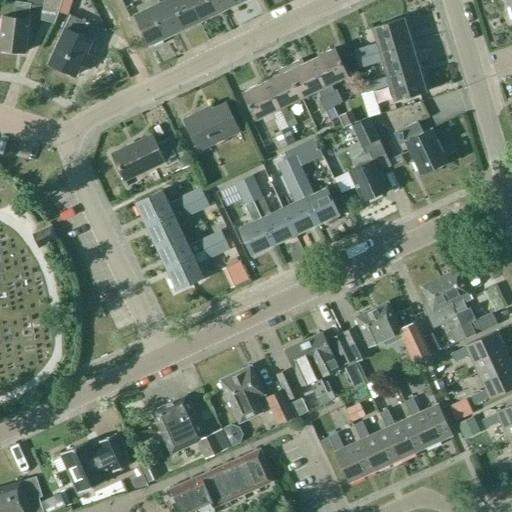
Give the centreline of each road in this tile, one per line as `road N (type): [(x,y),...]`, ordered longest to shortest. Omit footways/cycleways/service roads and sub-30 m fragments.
road 1 (tertiary): [(162,357),(509,195)]
road 2 (residential): [(68,139),(95,115),(336,0)]
road 3 (unclassified): [(162,357),(70,164),(68,139)]
road 4 (residential): [(509,195),(451,0)]
road 5 (tertiary): [(0,433),(162,357)]
